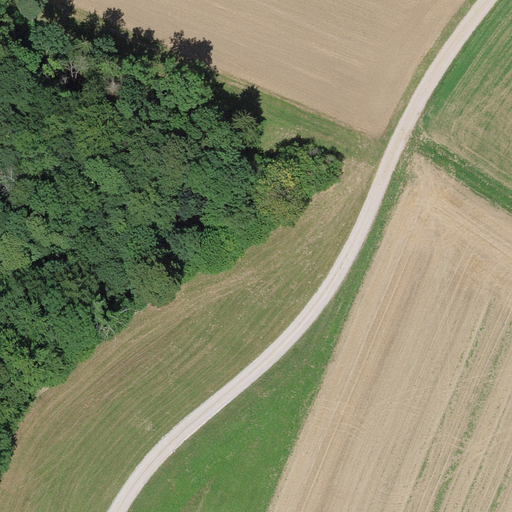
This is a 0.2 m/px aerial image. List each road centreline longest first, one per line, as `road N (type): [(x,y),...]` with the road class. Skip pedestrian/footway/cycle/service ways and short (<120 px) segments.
road 1 (track): [(115,511),(146,466),(247,378),(327,288),(426,82),(488,0)]
road 2 (track): [(14,0),(383,174)]
